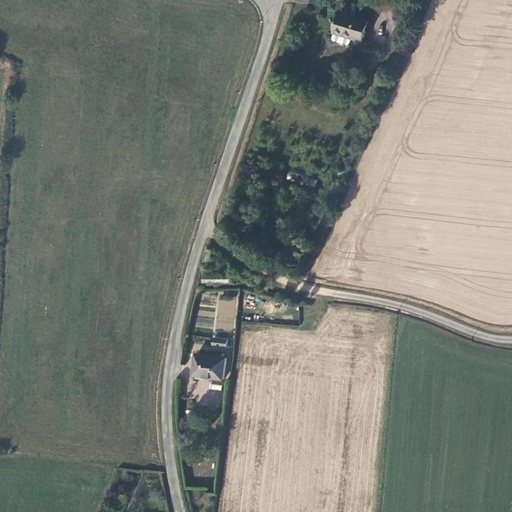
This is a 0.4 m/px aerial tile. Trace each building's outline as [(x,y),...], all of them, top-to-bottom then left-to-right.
[(370,23),(342,14),(336,32),(337,32),(335,37),(336,40),(350,45),(352,43),(354,38),(364,41),(370,23)] [(288,172),(287,179),(295,181),(297,174),(288,172)] [(317,181),(305,176),(302,184),(314,188),(317,181)] [(218,253),(210,250),(206,262),(212,265),(218,253)] [(233,263),(231,266),(231,272),(256,283),(258,277),(249,273),(233,263)] [(231,266),(207,266),(208,285),(211,284),(211,280),(231,279),(231,272),(231,266)] [(235,321),(237,296),(219,295),(217,320),(235,321)] [(200,346),(199,355),(228,357),(228,348),(226,347),(227,338),(212,337),(211,347),(200,346)] [(200,357),(198,377),(228,381),(230,360),(200,357)]
